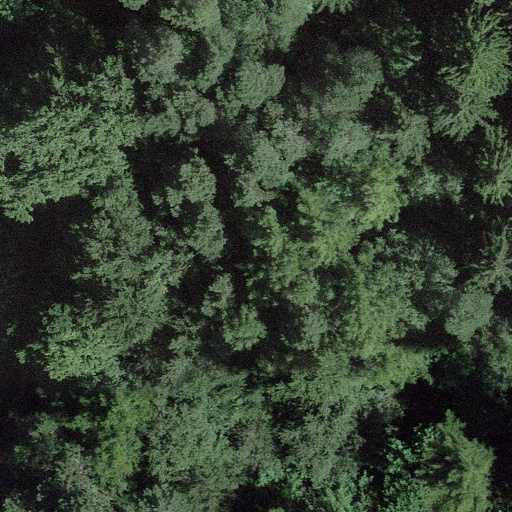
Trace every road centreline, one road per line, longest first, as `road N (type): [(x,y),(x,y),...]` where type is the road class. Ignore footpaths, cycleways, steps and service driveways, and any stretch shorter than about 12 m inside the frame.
road 1 (track): [(477,0),(511,67),(511,298),(329,0)]
road 2 (track): [(9,511),(102,112),(136,0)]
